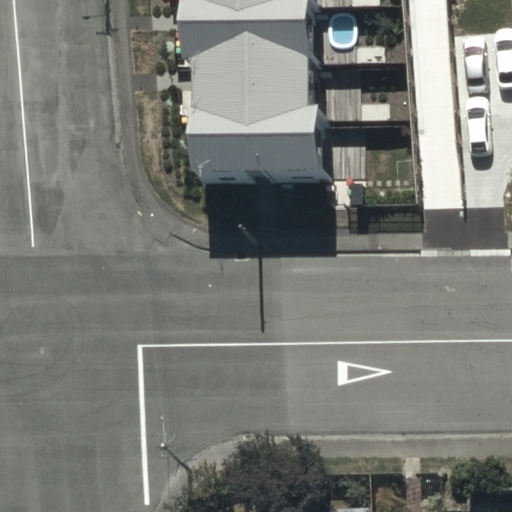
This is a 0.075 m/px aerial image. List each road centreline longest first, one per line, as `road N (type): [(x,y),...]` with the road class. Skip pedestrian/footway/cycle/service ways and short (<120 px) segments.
road 1 (residential): [(41,345),(511,339)]
road 2 (residential): [(14,0),(41,345)]
road 3 (residential): [(41,345),(54,511)]
